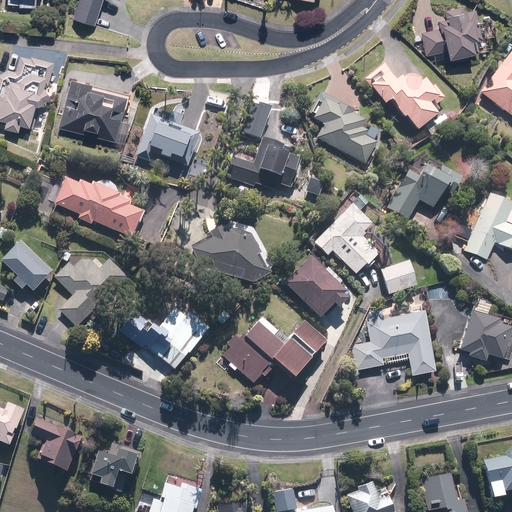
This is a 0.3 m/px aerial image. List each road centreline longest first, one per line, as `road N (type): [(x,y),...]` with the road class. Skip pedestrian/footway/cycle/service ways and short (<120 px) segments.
road 1 (tertiary): [(0,344),(150,408),(268,439),(511,401)]
road 2 (residential): [(155,52),(155,34),(174,20),(311,37),(372,0)]
road 3 (residential): [(377,0),(344,39),(290,63),(183,69),(155,52)]
